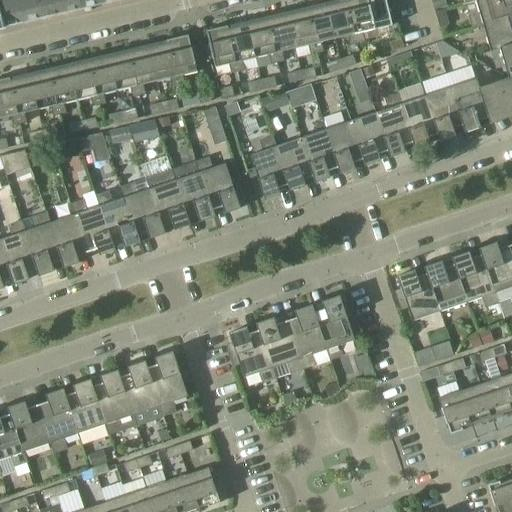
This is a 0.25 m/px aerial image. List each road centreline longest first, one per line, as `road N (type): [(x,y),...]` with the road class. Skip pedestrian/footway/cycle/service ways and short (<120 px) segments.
road 1 (residential): [(364,257),(447,463)]
road 2 (residential): [(246,511),(183,319)]
road 3 (residential): [(0,381),(183,319)]
road 4 (residential): [(183,319),(364,257)]
road 5 (residential): [(164,265),(345,205)]
road 6 (residential): [(0,42),(185,0)]
road 7 (residential): [(345,205),(511,149)]
road 8 (residential): [(0,316),(164,265)]
road 9 (residential): [(364,257),(511,209)]
